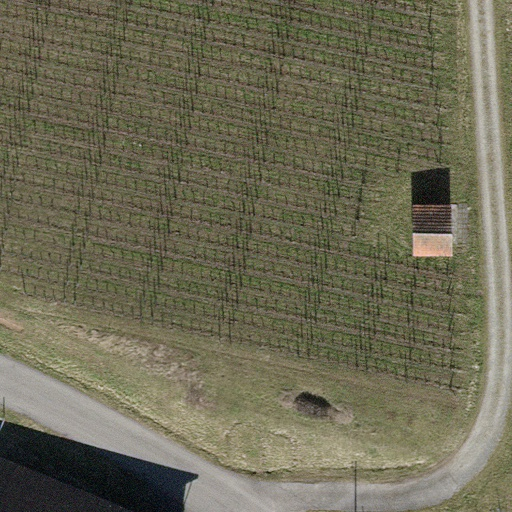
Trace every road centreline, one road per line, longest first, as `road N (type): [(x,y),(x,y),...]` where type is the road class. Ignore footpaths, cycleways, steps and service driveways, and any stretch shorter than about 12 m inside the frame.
road 1 (track): [(240,501),(437,502),(498,407),(477,0)]
road 2 (residential): [(0,377),(252,511)]
